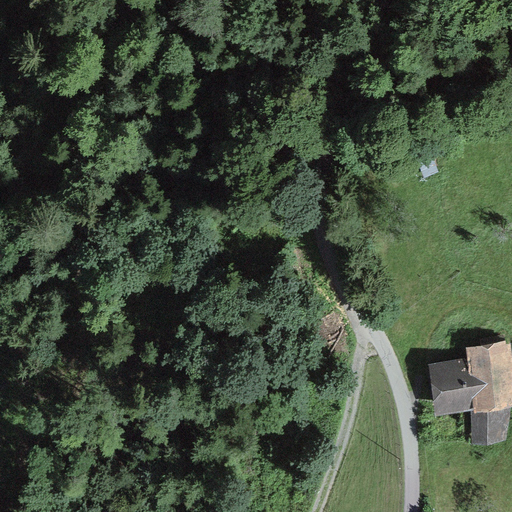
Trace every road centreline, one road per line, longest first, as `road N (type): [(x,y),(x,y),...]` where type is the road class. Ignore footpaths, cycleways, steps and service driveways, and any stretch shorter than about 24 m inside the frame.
road 1 (unclassified): [(382,0),(340,105),(320,195),(329,255),(386,352),(404,400),(412,511)]
road 2 (track): [(364,315),(357,383),(315,511)]
